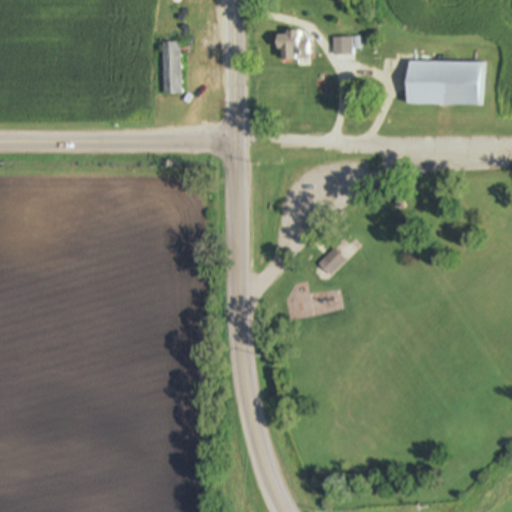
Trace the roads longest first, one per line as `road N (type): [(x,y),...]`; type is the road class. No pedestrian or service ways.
road 1 (secondary): [(288,511),(259,438),(250,388),(240,0)]
road 2 (secondary): [(243,144),(0,144)]
